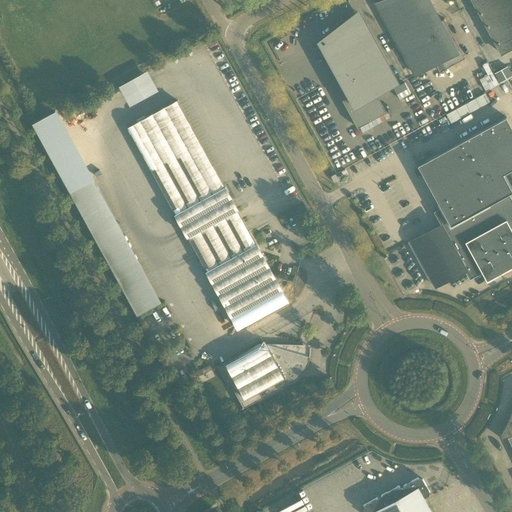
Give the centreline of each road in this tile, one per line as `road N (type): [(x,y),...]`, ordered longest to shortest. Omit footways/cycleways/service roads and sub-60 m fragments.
road 1 (unclassified): [(366,284),(234,46),(248,18),(281,0)]
road 2 (primary): [(136,492),(0,238)]
road 3 (primary): [(0,291),(118,501)]
road 4 (unclassified): [(197,489),(320,422)]
road 5 (unknown): [(321,291),(332,323),(329,354),(289,390)]
